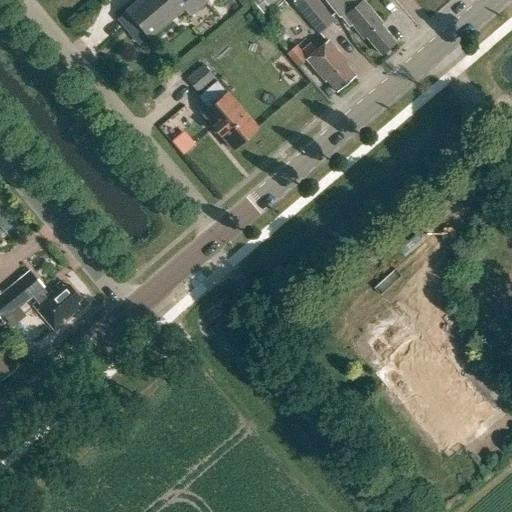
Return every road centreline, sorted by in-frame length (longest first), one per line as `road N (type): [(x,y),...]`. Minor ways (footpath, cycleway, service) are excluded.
road 1 (tertiary): [(219,235),(495,0)]
road 2 (residential): [(219,235),(20,0)]
road 3 (unclassified): [(129,312),(0,157)]
road 4 (tertiary): [(0,421),(129,312)]
